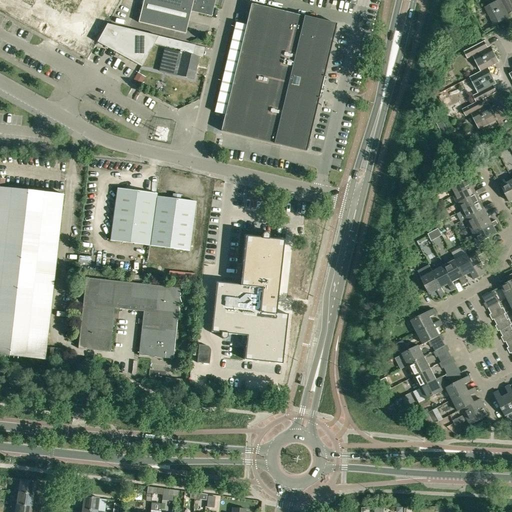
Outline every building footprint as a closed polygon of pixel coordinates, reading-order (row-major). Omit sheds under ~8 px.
[(21,0),(79,32),(97,0),(21,0)] [(195,0),(143,0),(139,22),(186,33),(192,9),(211,14),(213,4),(195,0)] [(511,11),(511,5),(509,0),(499,0),(485,8),(494,25),(506,19),(510,17),(508,14),(511,11)] [(336,24),(262,6),(251,4),(221,131),(306,151),(318,99),(320,99),(320,98),(318,98),(323,77),(325,78),(325,77),(324,76),(336,24)] [(107,23),(97,41),(142,66),(154,43),(159,35),(107,23)] [(159,35),(154,43),(180,49),(180,52),(165,49),(159,71),(177,75),(193,79),(199,57),(193,55),(195,45),(196,44),(159,35)] [(488,68),(493,66),(499,62),(490,46),(487,48),(484,41),(464,52),(468,58),(473,56),(481,72),(488,68)] [(473,96),(477,102),(483,100),(497,92),(493,85),(496,84),(494,80),(488,68),(481,72),(470,77),(479,93),(473,96)] [(143,80),(135,76),(131,84),(139,88),(143,80)] [(486,105),(483,100),(477,102),(462,110),(466,117),(471,114),(479,130),(497,120),(488,104),(486,105)] [(442,120),(436,123),(442,133),(447,130),(442,120)] [(468,178),(449,188),(453,196),(472,186),(469,180),(474,178),(472,174),(467,176),(468,178)] [(511,180),(501,186),(510,202),(511,201),(511,180)] [(49,317),(63,194),(4,188),(4,183),(0,182),(0,354),(45,359),(49,317)] [(472,186),(453,196),(457,204),(476,194),(475,192),(472,186)] [(196,201),(156,196),(156,193),(117,188),(110,240),(149,246),(189,251),(196,201)] [(476,194),(457,204),(461,211),(480,202),(477,196),(476,194)] [(480,202),(461,211),(465,219),(484,209),(483,207),(480,202)] [(446,209),(439,212),(443,220),(447,219),(450,217),(446,209)] [(484,209),(465,219),(469,227),(488,217),(486,211),(484,209)] [(488,217),(469,227),(473,235),(493,225),(492,223),(488,217)] [(493,225),(473,235),(478,243),(475,244),(477,248),(479,247),(482,245),(480,242),(496,234),(497,234),(494,227),(493,225)] [(275,313),(277,301),(283,240),(268,239),(268,236),(268,235),(268,234),(267,233),(266,233),(266,232),(265,232),(264,232),(264,233),(263,233),(262,233),(262,234),(261,235),(261,238),(246,236),(241,285),(217,282),(211,332),(221,333),(220,336),(221,337),(221,338),(222,339),(223,339),(224,339),(225,339),(226,339),(226,338),(227,338),(227,337),(227,336),(227,333),(231,334),(230,339),(235,339),(236,334),(247,336),(244,359),(282,363),(287,314),(275,313)] [(487,272),(483,265),(478,255),(482,254),(480,249),(476,251),(477,253),(469,258),(479,277),(487,272)] [(467,254),(455,260),(464,276),(471,272),(474,279),(479,277),(469,258),(467,254)] [(468,282),(464,276),(455,260),(444,266),(452,282),(453,282),(460,278),(463,285),(468,282)] [(418,272),(421,278),(430,294),(437,290),(441,297),(445,294),(442,287),(441,288),(433,272),(430,266),(418,272)] [(444,266),(433,272),(441,288),(442,287),(448,284),(451,291),(456,288),(453,282),(452,282),(444,266)] [(507,298),(511,295),(511,274),(506,277),(509,282),(501,286),(507,298)] [(114,309),(143,312),(138,356),(173,359),(180,288),(85,279),(78,349),(110,353),(114,309)] [(414,289),(409,295),(413,299),(418,292),(414,289)] [(498,297),(487,302),(489,307),(500,302),(498,297)] [(493,313),(495,318),(506,313),(504,308),(493,313)] [(434,309),(426,313),(411,321),(417,332),(433,324),(430,317),(437,314),(434,309)] [(501,329),(510,325),(511,324),(509,319),(498,325),(501,329)] [(423,344),(428,342),(440,336),(436,329),(442,325),(440,320),(433,324),(417,332),(423,344)] [(431,347),(443,341),(440,335),(440,336),(428,342),(431,347)] [(196,366),(196,367),(209,368),(210,352),(210,351),(210,350),(210,349),(209,348),(209,347),(208,347),(208,346),(207,346),(206,345),(199,345),(197,363),(196,366)] [(402,354),(408,366),(425,357),(419,345),(402,354)] [(437,358),(448,351),(446,346),(434,352),(437,358)] [(66,349),(50,347),(48,360),(64,362),(66,349)] [(425,357),(408,366),(414,377),(431,368),(425,357)] [(442,369),(454,363),(451,357),(440,363),(442,369)] [(414,377),(420,388),(436,379),(431,368),(414,377)] [(448,380),(460,373),(457,368),(445,374),(448,380)] [(443,376),(436,379),(420,388),(426,400),(447,389),(446,388),(448,387),(443,376)] [(452,384),(448,387),(446,388),(447,389),(452,399),(468,391),(465,384),(472,381),(469,376),(452,384)] [(386,377),(380,380),(385,391),(391,388),(386,377)] [(458,411),(462,409),(474,402),(471,395),(477,392),(475,387),(468,391),(452,399),(458,411)] [(506,416),(511,412),(511,400),(508,394),(502,397),(499,391),(494,393),(506,416)] [(474,402),(462,409),(466,417),(485,407),(481,399),(474,402)] [(428,400),(426,400),(420,403),(423,408),(430,405),(428,400)] [(490,415),(485,407),(466,417),(470,425),(490,415)] [(452,421),(455,426),(460,423),(459,421),(464,418),(462,416),(452,421)] [(20,479),(18,492),(34,494),(35,481),(20,479)] [(32,506),(34,494),(18,492),(16,504),(32,506)] [(83,495),(82,508),(97,510),(99,497),(83,495)] [(215,497),(207,496),(206,507),(214,508),(215,497)]
